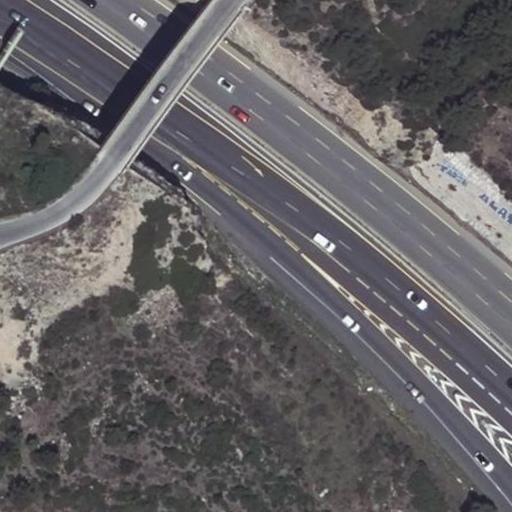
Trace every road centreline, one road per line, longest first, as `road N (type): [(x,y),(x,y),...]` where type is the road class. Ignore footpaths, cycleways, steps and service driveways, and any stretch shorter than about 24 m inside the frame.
road 1 (motorway): [(0,46),(194,179),(310,276),(511,484)]
road 2 (motorway): [(0,1),(310,221),(511,398)]
road 3 (motorway): [(511,336),(247,104)]
road 4 (unclassified): [(0,235),(69,209),(97,185),(236,0)]
road 5 (motorway): [(511,302),(247,104)]
road 6 (motorway): [(247,104),(102,0)]
